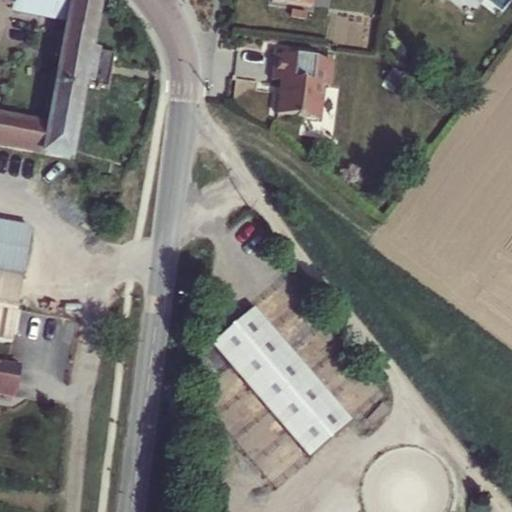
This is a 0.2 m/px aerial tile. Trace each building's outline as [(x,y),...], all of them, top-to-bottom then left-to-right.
[(11,0),(0,0),(0,8),(10,10),(11,0)] [(0,148),(9,150),(34,154),(67,159),(80,81),(105,86),(112,52),(86,48),(95,0),(11,0),(10,10),(62,20),(44,127),(0,120),(0,148)] [(270,0),(270,5),(310,10),(311,0),(270,0)] [(330,89),(333,63),(275,56),(272,81),(281,83),(277,117),(319,123),(323,88),(330,89)] [(34,154),(9,150),(7,160),(33,164),(34,154)] [(27,232),(0,227),(0,341),(11,344),(27,232)] [(0,364),(0,394),(16,397),(20,368),(0,364)]
